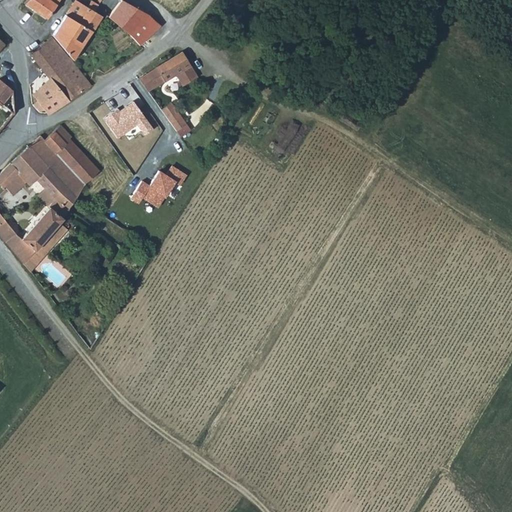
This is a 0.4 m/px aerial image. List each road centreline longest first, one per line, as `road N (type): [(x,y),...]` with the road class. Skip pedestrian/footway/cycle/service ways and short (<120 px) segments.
road 1 (track): [(264,511),(119,399),(49,310)]
road 2 (unclassified): [(26,125),(78,104),(202,20),(217,0)]
road 3 (unclassified): [(0,4),(20,55),(26,125)]
